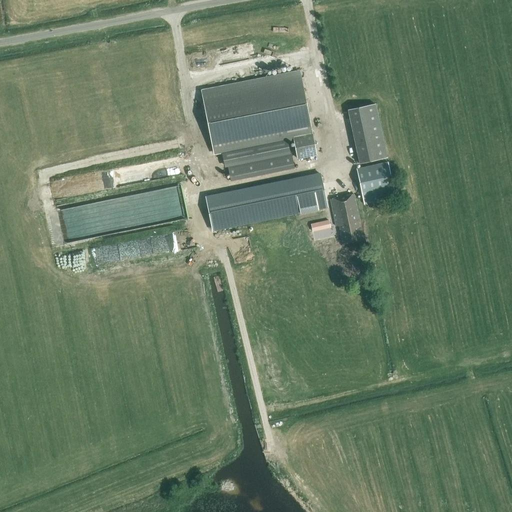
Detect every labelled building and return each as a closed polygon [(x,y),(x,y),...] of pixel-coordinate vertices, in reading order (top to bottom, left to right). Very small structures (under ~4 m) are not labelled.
[(298,73),(204,91),(216,153),(293,138),(300,158),(315,154),(298,73)] [(359,163),(387,157),(375,104),(348,110),(359,163)] [(272,156),(228,164),(231,182),(294,169),(291,154),(290,154),(288,147),(271,151),(272,156)] [(364,204),(396,198),(388,162),(357,169),(364,204)] [(240,186),(205,193),(212,227),(326,204),(320,173),(241,189),(240,186)] [(342,243),(361,239),(357,223),(360,222),(354,195),(330,199),(336,227),(339,226),(342,243)] [(99,202),(60,210),(66,242),(105,235),(99,202)] [(323,222),(324,230),(331,229),(329,221),(323,222)]
